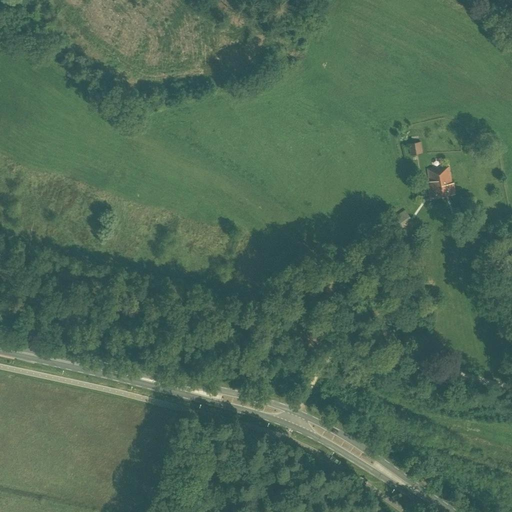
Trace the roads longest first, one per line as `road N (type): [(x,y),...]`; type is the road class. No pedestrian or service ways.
road 1 (primary): [(295,415),(0,348)]
road 2 (track): [(320,362),(357,353),(511,390)]
road 3 (primary): [(443,511),(295,415)]
